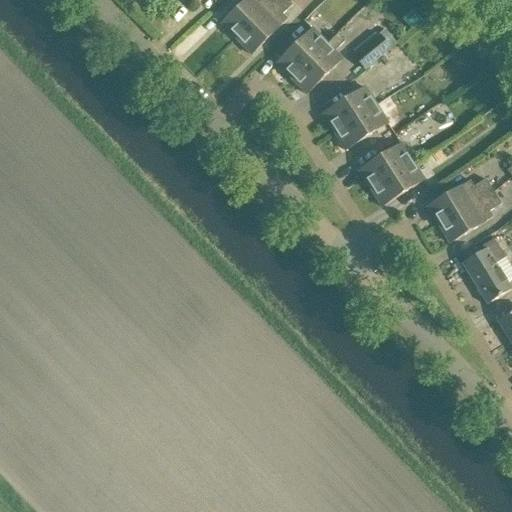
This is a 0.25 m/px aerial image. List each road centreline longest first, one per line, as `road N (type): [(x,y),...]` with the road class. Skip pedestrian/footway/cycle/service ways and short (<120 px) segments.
road 1 (residential): [(364,248),(270,89),(218,129)]
road 2 (residential): [(364,248),(406,234),(511,405)]
road 3 (tertiary): [(506,417),(351,261)]
road 4 (tertiary): [(351,261),(218,129)]
road 5 (tertiary): [(218,129),(91,0)]
